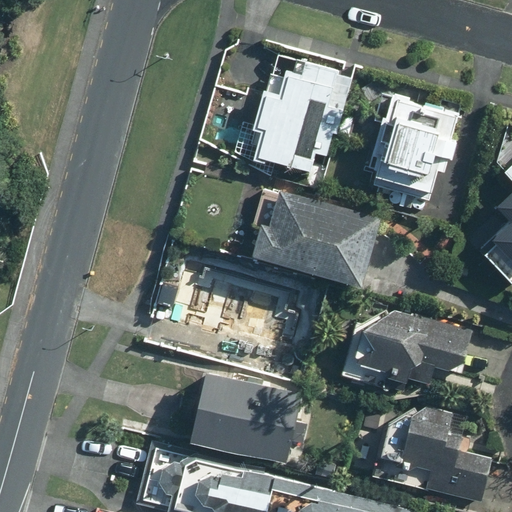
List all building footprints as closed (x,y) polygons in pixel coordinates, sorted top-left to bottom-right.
[(265,126),(258,152),(316,167),(321,147),(328,149),(341,101),(326,97),(335,66),(303,57),(300,69),(289,66),(284,87),(266,82),(255,123),(265,126)] [(389,137),(379,176),(431,189),(442,145),(449,146),(459,105),(398,90),(393,111),(389,110),(383,135),(389,137)] [(507,274),(511,269),(511,181),(482,209),(496,224),(478,241),(507,274)] [(259,228),(250,225),(241,257),(353,287),(371,218),(269,191),(259,228)] [(264,348),(265,341),(283,347),(301,288),(226,266),(225,274),(216,273),(204,279),(202,285),(186,284),(177,314),(219,327),(217,334),(264,348)] [(383,314),(346,333),(360,351),(347,375),(424,388),(428,365),(456,370),(463,328),(383,314)] [(298,394),(195,374),(181,445),(284,465),(298,394)] [(454,417),(405,406),(391,430),(379,481),(475,500),(484,460),(446,452),(454,417)] [(136,502),(165,509),(164,511),(405,511),(406,509),(149,449),(136,502)]
